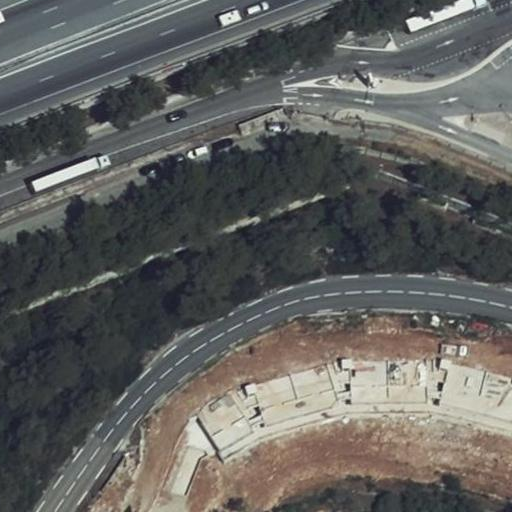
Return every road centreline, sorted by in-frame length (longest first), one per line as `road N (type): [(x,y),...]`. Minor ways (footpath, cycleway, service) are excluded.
road 1 (secondary): [(511,305),(460,294),(313,294),(244,318),(193,347),(130,406),(56,511)]
road 2 (motorway): [(0,98),(258,0)]
road 3 (motorway): [(0,192),(254,93)]
road 4 (track): [(511,194),(400,146),(300,130)]
